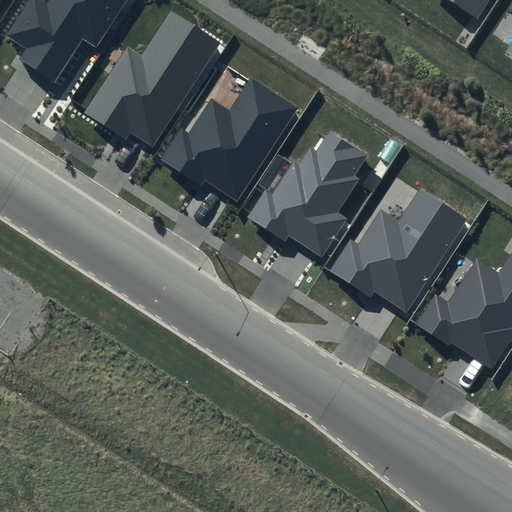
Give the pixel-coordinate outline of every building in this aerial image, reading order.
[(126,0),(47,0),(47,2),(43,0),(29,0),(6,36),(26,49),(19,59),(54,82),(82,38),(96,47),(126,0)] [(448,0),(476,18),(488,0),(448,0)] [(220,43),(170,10),(141,55),(127,46),(84,112),(126,140),(131,131),(153,146),(220,43)] [(298,107),(250,76),(229,109),(211,97),(188,132),(182,128),(162,160),(201,185),(205,180),(237,201),(298,107)] [(366,155),(329,131),(317,151),(310,146),(299,162),(294,159),(272,194),(265,190),(247,217),(285,241),(289,235),(322,256),(346,218),(337,212),(358,180),(352,176),(366,155)] [(467,218),(420,188),(399,221),(380,208),(358,243),(350,238),(329,270),(370,297),(374,291),(406,312),(467,218)] [(511,337),(511,251),(499,273),(476,258),(448,302),(435,294),(416,324),(491,371),(511,337)]
